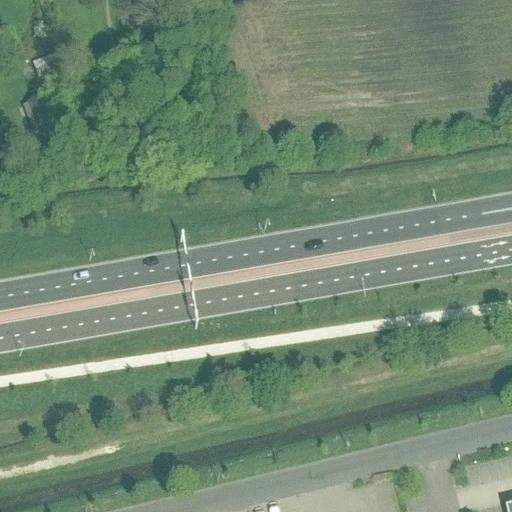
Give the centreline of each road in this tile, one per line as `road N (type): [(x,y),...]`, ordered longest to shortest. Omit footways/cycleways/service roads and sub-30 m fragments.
road 1 (track): [(511,352),(0,475)]
road 2 (primary): [(511,212),(0,299)]
road 3 (primary): [(0,339),(511,252)]
road 4 (unclassified): [(182,511),(511,431)]
